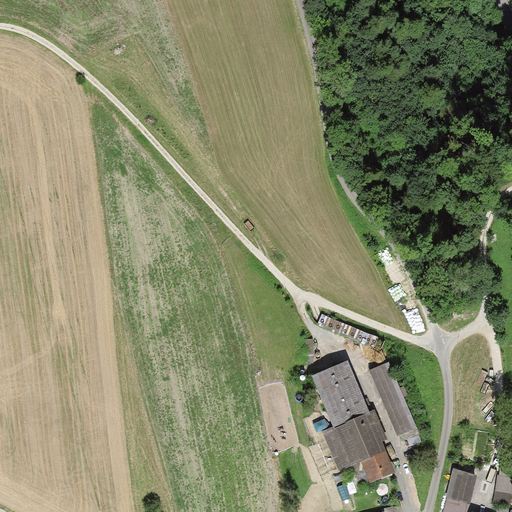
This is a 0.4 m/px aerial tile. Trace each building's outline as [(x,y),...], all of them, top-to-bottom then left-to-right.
[(328,321),(326,328),(356,338),(358,330),(328,321)] [(315,363),(314,342),(307,343),(308,364),(315,363)] [(348,361),(311,376),(334,430),(323,434),(338,471),(351,466),(386,452),(382,442),(388,440),(375,409),(370,412),(348,361)] [(390,364),(369,372),(395,437),(416,429),(390,364)] [(500,476),(498,476),(494,503),(511,505),(511,496),(511,477),(510,478),(511,466),(511,448),(504,447),(500,476)] [(386,452),(351,466),(359,487),(394,472),(386,452)] [(479,476),(453,469),(446,499),(448,499),(468,506),(470,506),(479,476)] [(466,511),(468,506),(448,499),(444,511),(466,511)]
